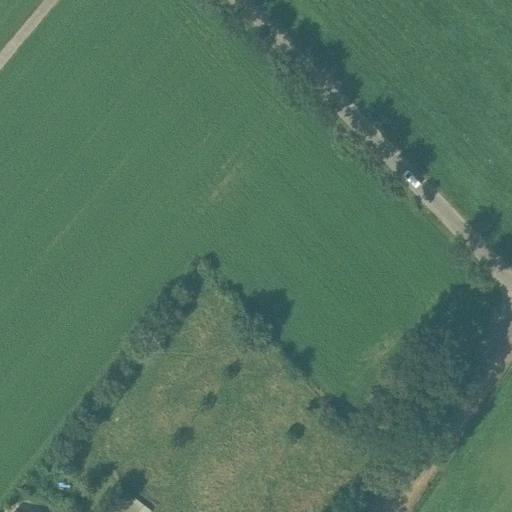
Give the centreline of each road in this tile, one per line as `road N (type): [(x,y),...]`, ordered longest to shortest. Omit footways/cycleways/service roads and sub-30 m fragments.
road 1 (unclassified): [(511,290),(242,0)]
road 2 (unclassified): [(385,511),(511,317)]
